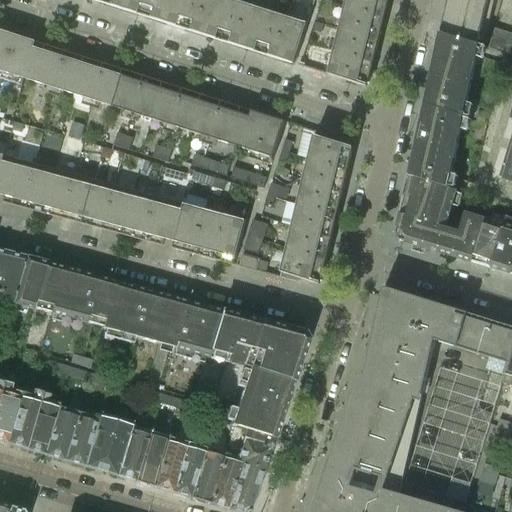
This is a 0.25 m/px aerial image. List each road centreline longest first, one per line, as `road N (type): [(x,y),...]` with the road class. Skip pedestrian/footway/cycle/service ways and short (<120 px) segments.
road 1 (residential): [(0,4),(389,126)]
road 2 (residential): [(342,322),(0,227)]
road 3 (residential): [(281,511),(342,322)]
road 4 (residential): [(511,302),(362,256)]
road 5 (residential): [(362,256),(389,126)]
road 6 (residential): [(389,126),(419,0)]
